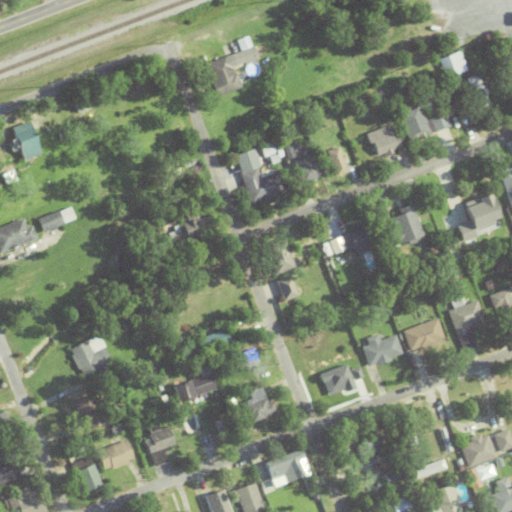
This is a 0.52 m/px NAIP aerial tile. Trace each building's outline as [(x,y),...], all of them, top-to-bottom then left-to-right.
[(240,47),(236,48),(236,46),(238,45),(237,42),(248,38),(250,44),(240,48),(240,47)] [(438,61),(459,53),(466,72),(445,80),(438,61)] [(224,80),(214,84),(207,65),(227,57),(234,76),(231,77),(232,80),(225,83),(224,80)] [(484,87),(488,97),(486,98),(492,111),(482,115),(480,109),(470,114),(461,90),(469,87),(466,80),(477,75),(482,87),(484,87)] [(202,95),(201,93),(199,93),(197,87),(198,86),(196,80),(200,78),(206,93),(202,95)] [(392,93),(404,89),(407,95),(395,99),(392,93)] [(444,113),(450,128),(410,145),(397,114),(412,107),(419,123),(444,113)] [(284,123),(291,120),(294,126),(287,129),(284,123)] [(12,129),(29,123),(41,156),(24,162),(12,129)] [(397,136),(402,148),(392,152),(393,155),(387,157),(386,154),(377,157),(372,144),(369,145),(366,135),(388,127),(392,138),(397,136)] [(465,130),(470,128),(476,141),(471,143),(465,130)] [(59,135),(66,133),(68,141),(61,143),(59,135)] [(283,148),(291,145),(296,159),(288,162),(283,148)] [(326,151),(335,177),(348,172),(339,146),(326,151)] [(299,179),(300,178),(294,163),(313,156),(322,178),(315,181),(316,183),(311,185),(310,182),(302,186),(299,179)] [(511,209),(511,208),(511,166),(498,172),(511,209)] [(276,200),(261,205),(261,203),(251,206),(240,175),(256,169),(260,179),(278,173),(286,193),(275,197),(276,200)] [(0,177),(9,173),(14,183),(0,189),(0,177)] [(456,229),(469,224),(465,211),(479,206),(478,202),(489,198),(498,221),(492,224),(493,227),(475,234),(477,239),(462,244),(456,229)] [(371,210),(384,205),(388,219),(376,223),(371,210)] [(399,217),(397,212),(411,206),(423,237),(421,237),(423,241),(409,247),(408,243),(400,246),(390,221),(399,217)] [(43,234),(38,221),(59,212),(59,213),(71,208),(76,221),(43,234)] [(196,241),(187,244),(186,241),(182,242),(181,238),(170,242),(168,235),(173,233),(172,228),(206,218),(206,219),(210,218),(215,232),(200,236),(201,238),(196,239),(196,241)] [(32,227),(38,241),(0,256),(0,229),(24,220),(27,229),(32,227)] [(369,226),(377,246),(369,250),(370,254),(358,259),(354,250),(348,252),(342,237),(356,231),(355,228),(364,224),(365,228),(369,226)] [(329,241),(334,254),(345,250),(340,237),(329,241)] [(290,277),(298,298),(283,304),(275,283),(284,280),(282,275),(275,278),(264,248),(283,241),(294,270),(286,273),(288,278),(290,277)] [(375,254),(384,251),(383,250),(394,246),(399,260),(380,267),(375,254)] [(153,258),(167,254),(171,265),(156,270),(153,258)] [(171,258),(183,254),(186,261),(174,265),(171,258)] [(185,273),(201,266),(204,273),(188,280),(185,273)] [(450,273),(465,268),(468,277),(454,282),(450,273)] [(386,282),(388,285),(376,289),(372,279),(384,274),(384,275),(387,274),(390,281),(386,282)] [(485,284),(493,282),(496,289),(488,292),(485,284)] [(511,328),(504,332),(489,297),(506,290),(511,303),(511,328)] [(477,301),(486,325),(473,329),(473,328),(468,330),(469,333),(470,333),(475,348),(463,353),(447,312),(453,310),(451,304),(461,299),(464,306),(477,301)] [(373,304),(382,301),(387,317),(379,320),(373,304)] [(122,319),(129,317),(133,334),(126,336),(122,319)] [(421,348),(410,352),(403,333),(437,321),(444,340),(434,344),(436,348),(422,353),(421,348)] [(196,342),(220,333),(219,329),(225,327),(231,345),(202,356),(196,342)] [(395,337),(402,356),(390,360),(391,363),(377,368),(377,366),(368,369),(361,349),(368,347),(365,341),(378,336),(380,342),(395,337)] [(81,370),(78,372),(71,358),(74,357),(71,351),(99,337),(113,365),(85,378),(81,370)] [(236,367),(246,363),(242,354),(254,350),(259,365),(251,368),(252,371),(239,376),(236,367)] [(222,359),(231,356),(234,363),(225,367),(222,359)] [(48,370),(62,362),(65,366),(50,375),(48,370)] [(66,369),(71,366),(78,380),(74,383),(66,369)] [(202,379),(199,370),(209,367),(217,391),(194,398),(195,399),(178,405),(174,391),(189,386),(188,384),(202,379)] [(273,404),(277,415),(253,424),(251,418),(250,419),(241,397),(262,389),(268,406),(273,404)] [(88,432),(84,422),(80,424),(74,405),(97,397),(103,412),(100,413),(105,426),(88,432)] [(429,400),(436,398),(439,409),(432,411),(429,400)] [(0,433),(0,415),(5,413),(11,428),(0,433)] [(214,424),(226,420),(230,432),(218,436),(214,424)] [(169,429),(175,447),(170,448),(171,453),(165,455),(168,464),(154,469),(145,441),(150,439),(149,437),(150,436),(149,432),(160,428),(161,432),(169,429)] [(493,436),(508,431),(511,441),(511,450),(500,454),(493,436)] [(401,435),(408,433),(413,447),(407,450),(401,435)] [(487,437),(496,460),(468,470),(460,448),(470,444),(469,439),(480,435),(481,439),(487,437)] [(417,451),(425,437),(429,439),(421,453),(417,451)] [(389,442),(402,481),(386,486),(383,476),(390,474),(385,458),(364,465),(362,461),(359,462),(357,455),(359,454),(356,446),(380,438),(382,445),(389,442)] [(117,467),(104,472),(97,453),(127,442),(135,463),(117,469),(117,467)] [(271,483),(264,466),(299,452),(303,462),(298,464),(304,479),(286,486),(274,491),(271,483)] [(71,467),(90,459),(102,489),(83,497),(71,467)] [(421,477),(445,469),(442,460),(418,468),(421,477)] [(444,466),(451,464),(454,477),(447,478),(444,466)] [(475,473),(491,466),(495,476),(479,483),(475,473)] [(210,487),(215,485),(221,499),(216,501),(210,487)] [(242,511),(239,503),(234,505),(230,494),(255,485),(263,511),(242,511)] [(428,511),(437,509),(431,494),(450,487),(459,511),(428,511)] [(511,511),(494,511),(489,497),(501,492),(501,491),(506,489),(506,491),(511,488),(511,511)] [(36,493),(44,511),(7,511),(3,503),(19,496),(18,494),(27,490),(30,495),(36,493)] [(393,511),(390,503),(408,496),(413,509),(405,511),(393,511)]
